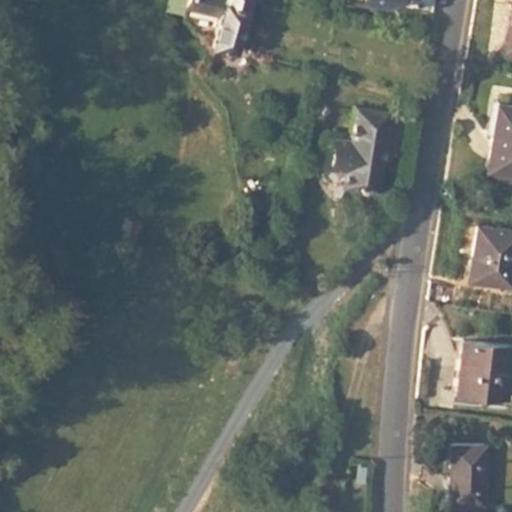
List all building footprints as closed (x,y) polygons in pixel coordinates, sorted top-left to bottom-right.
[(232,49),(247,0),(184,0),(180,17),(190,31),(208,36),(206,42),(232,49)] [(511,103),(497,101),(485,169),(511,172),(511,103)] [(345,140),(319,135),(312,175),(330,201),(335,202),(337,186),(371,191),(384,112),(352,106),(346,134),(345,140)] [(320,130),(319,135),(345,140),(346,134),(320,130)] [(472,278),(511,285),(511,282),(511,229),(476,223),(472,249),(476,250),(472,278)] [(454,282),(428,278),(425,298),(451,302),(454,282)] [(507,396),(511,348),(511,343),(462,339),(457,391),(507,396)] [(482,502),(485,444),(450,441),(446,500),(482,502)]
